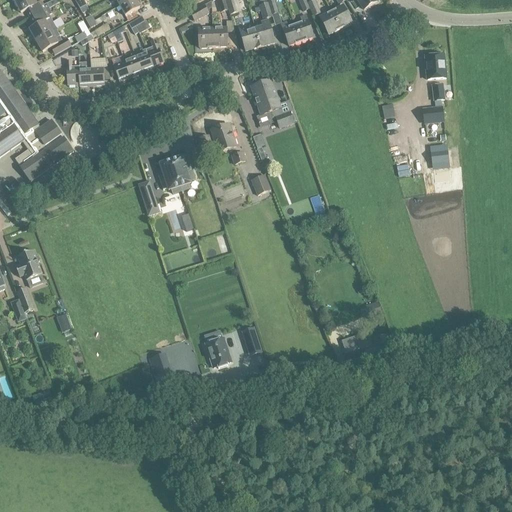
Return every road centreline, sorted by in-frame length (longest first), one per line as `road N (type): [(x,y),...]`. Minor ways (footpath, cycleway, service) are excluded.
road 1 (track): [(233,511),(201,456),(172,439),(4,412)]
road 2 (residential): [(187,74),(330,55),(368,38),(408,3)]
road 3 (residential): [(0,22),(70,105),(187,74)]
road 4 (track): [(330,511),(355,427),(331,333),(363,321)]
